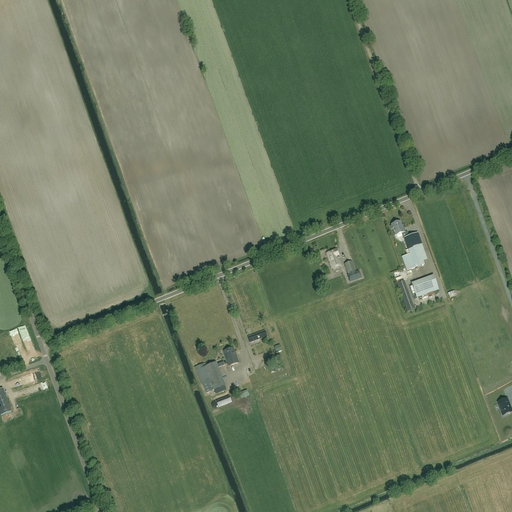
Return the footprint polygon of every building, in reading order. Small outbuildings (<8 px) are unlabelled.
[(391,226),(390,227),(391,230),(392,230),(395,236),(405,232),(402,226),(401,226),(400,222),(391,225),(391,226)] [(404,238),(410,254),(402,257),(407,271),(424,265),(423,261),(427,260),(418,233),(404,238)] [(336,250),(326,253),(331,269),(340,266),(337,257),(338,256),(336,250)] [(355,272),(352,262),(344,264),(348,275),(355,272)] [(348,275),(347,275),(350,283),(361,279),(359,271),(355,272),(348,275)] [(434,294),(433,292),(439,290),(434,276),(411,284),(417,298),(427,294),(428,297),(434,294)] [(397,284),(407,312),(414,309),(404,281),(397,284)] [(264,331),(248,337),(250,343),(266,337),(264,331)] [(260,355),(265,353),(262,344),(257,346),(260,355)] [(233,348),(223,352),(228,367),(238,363),(233,348)] [(279,356),(266,360),(268,366),(281,362),(279,356)] [(205,368),(204,365),(196,368),(206,393),(225,386),(216,363),(205,368)] [(0,390),(0,415),(0,416),(11,412),(2,389),(0,390)] [(230,397),(216,402),(218,407),(232,402),(230,397)] [(511,412),(511,411),(507,399),(503,401),(503,400),(498,402),(502,413),(506,412),(507,414),(511,412)]
